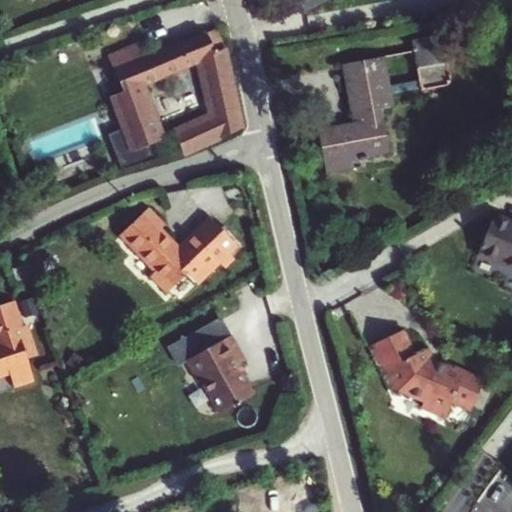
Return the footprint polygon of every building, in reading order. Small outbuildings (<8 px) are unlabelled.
[(301,10),(296,0),(282,0),(264,9),(272,25),(301,10)] [(331,2),(329,0),(296,0),(301,10),(305,16),(331,2)] [(135,90),(112,99),(117,112),(122,127),(123,130),(132,153),(159,143),(149,116),(144,101),(139,87),(198,63),(201,78),(205,93),(211,118),(173,135),(182,156),(233,132),(241,128),(232,84),(229,68),(224,47),(216,30),(188,42),(177,47),(148,58),(142,42),(120,51),(135,90)] [(451,88),(440,36),(410,42),(418,81),(390,87),(384,58),(340,67),(352,123),(316,131),(324,169),(390,156),(380,110),(394,108),(391,96),(420,90),(420,94),(451,88)] [(132,153),(123,130),(106,138),(115,160),(132,153)] [(241,249),(217,223),(195,244),(193,242),(182,253),(163,233),(166,231),(168,229),(152,212),(125,237),(141,254),(142,253),(161,273),(156,276),(155,278),(171,295),(191,276),(201,286),(241,249)] [(511,224),(493,217),(477,257),(511,271),(511,224)] [(195,244),(217,223),(213,219),(181,248),(166,231),(163,233),(182,253),(193,242),(195,244)] [(125,237),(122,240),(156,276),(161,273),(142,253),(141,254),(125,237)] [(12,268),(17,282),(32,277),(27,263),(12,268)] [(34,297),(19,301),(24,317),(38,313),(34,297)] [(11,305),(0,308),(0,377),(4,376),(9,391),(32,383),(25,360),(34,357),(24,327),(19,329),(11,305)] [(166,355),(177,373),(186,368),(229,342),(231,342),(220,324),(166,355)] [(462,414),(477,385),(456,375),(455,378),(446,374),(439,370),(437,371),(428,367),(422,351),(409,356),(398,331),(368,343),(370,348),(376,362),(388,392),(392,391),(416,402),(413,409),(436,420),(444,405),(462,414)] [(241,410),(240,409),(253,402),(243,384),(246,383),(239,370),(244,368),(229,342),(186,368),(198,389),(201,387),(221,420),(234,412),(235,414),(241,410)] [(370,348),(366,350),(372,363),(376,362),(370,348)]
